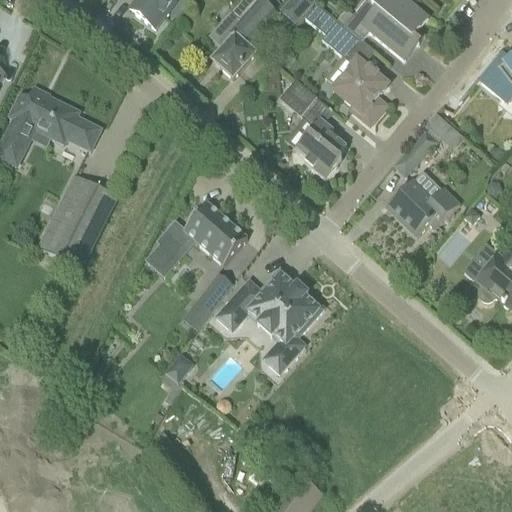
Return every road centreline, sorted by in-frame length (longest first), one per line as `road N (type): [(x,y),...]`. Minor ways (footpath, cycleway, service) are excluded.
road 1 (residential): [(318,235),(79,27),(37,0)]
road 2 (residential): [(318,235),(508,4)]
road 3 (residential): [(497,402),(318,235)]
road 4 (residential): [(497,402),(365,511)]
